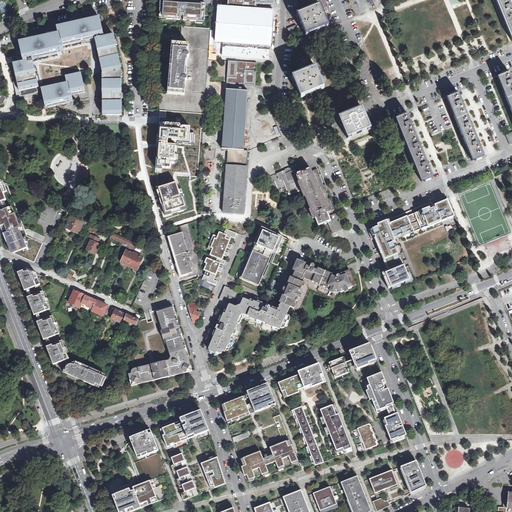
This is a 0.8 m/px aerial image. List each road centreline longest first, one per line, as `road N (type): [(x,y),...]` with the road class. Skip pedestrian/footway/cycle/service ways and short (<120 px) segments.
road 1 (residential): [(336,0),(380,105),(474,72)]
road 2 (secondary): [(209,393),(373,329)]
road 3 (residential): [(373,329),(439,492)]
road 4 (residential): [(507,153),(348,218)]
road 5 (secondary): [(59,435),(0,277)]
road 6 (residential): [(209,393),(245,511)]
road 7 (residential): [(138,120),(136,0)]
